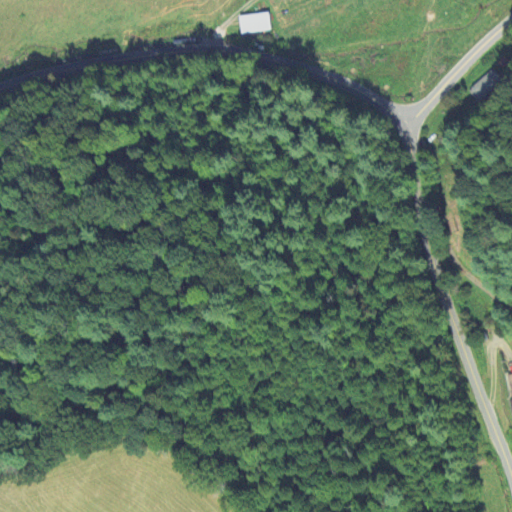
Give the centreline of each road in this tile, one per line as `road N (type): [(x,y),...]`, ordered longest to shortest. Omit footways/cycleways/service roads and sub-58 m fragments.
road 1 (tertiary): [(0,92),(162,49),(249,54),(328,75),(411,120),(511,21)]
road 2 (tertiary): [(511,483),(427,251),(411,120)]
